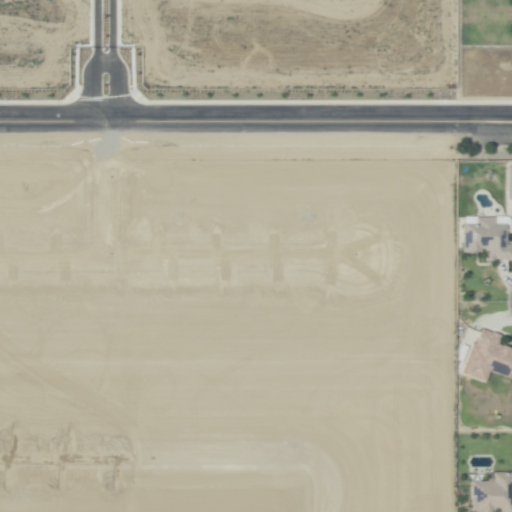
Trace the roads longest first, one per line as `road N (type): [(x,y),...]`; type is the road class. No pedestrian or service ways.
road 1 (tertiary): [(511,135),(0,131)]
road 2 (residential): [(0,254),(356,253)]
road 3 (residential): [(0,455),(323,457)]
road 4 (residential): [(458,135),(458,0)]
road 5 (residential): [(96,0),(96,132)]
road 6 (residential): [(96,132),(99,254)]
